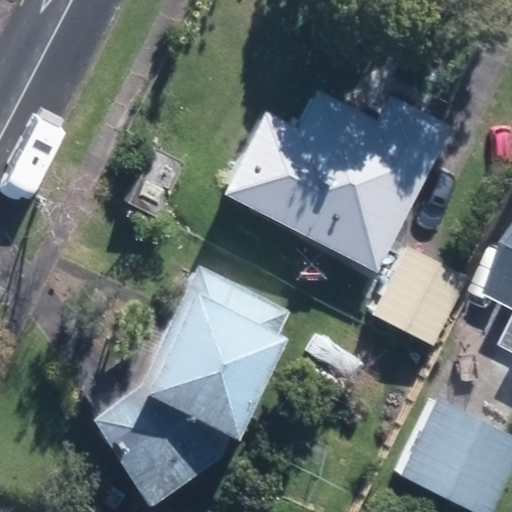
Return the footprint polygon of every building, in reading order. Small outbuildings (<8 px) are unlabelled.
[(453,126),(389,94),(374,123),(312,91),(294,126),(261,109),(218,192),(377,273),(453,126)] [(465,274),(399,240),(364,310),(430,343),(465,274)] [(511,248),(491,288),(511,299),(511,331),(507,341),(511,343),(511,248)] [(192,268),(132,387),(80,416),(143,505),(213,458),(227,440),(294,318),(192,268)] [(482,511),(511,454),(511,432),(432,392),(390,472),(468,511),(482,511)]
